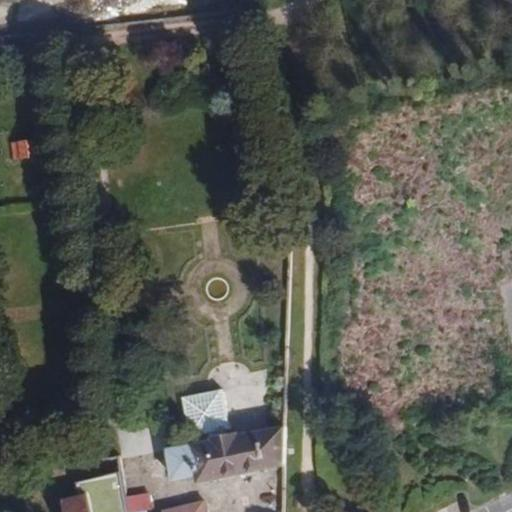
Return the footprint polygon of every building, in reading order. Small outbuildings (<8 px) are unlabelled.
[(47,155),(44,140),(13,144),(15,159),(47,155)] [(231,429),(223,390),(184,397),(192,437),(197,436),(199,444),(227,439),(226,430),(231,429)] [(286,466),(287,427),(227,439),(199,444),(169,450),(176,479),(199,474),(200,483),(286,466)] [(0,468),(28,467),(26,439),(0,441),(0,468)] [(122,511),(113,477),(84,485),(90,511),(122,511)] [(128,496),(130,511),(150,511),(149,493),(128,496)] [(206,511),(206,501),(163,511),(206,511)]
